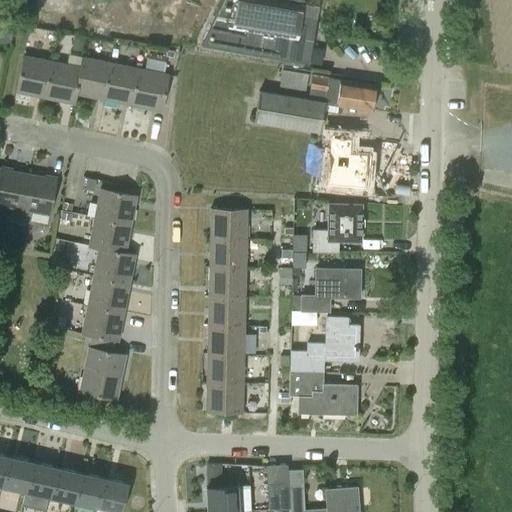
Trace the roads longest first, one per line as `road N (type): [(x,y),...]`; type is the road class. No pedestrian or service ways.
road 1 (tertiary): [(424,447),(434,0)]
road 2 (residential): [(161,440),(169,193),(163,172),(144,158),(0,129)]
road 3 (residential): [(424,447),(161,440)]
road 4 (residential): [(161,440),(0,406)]
